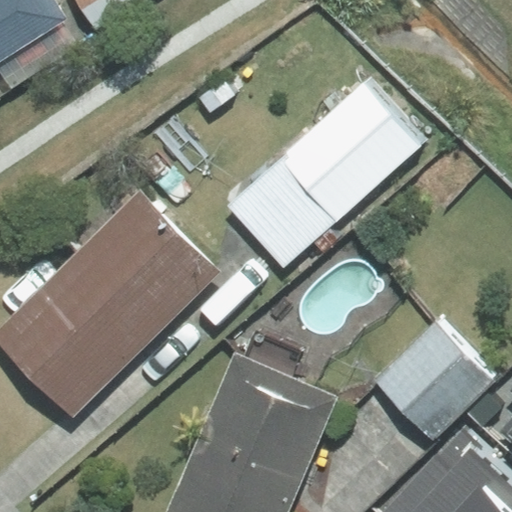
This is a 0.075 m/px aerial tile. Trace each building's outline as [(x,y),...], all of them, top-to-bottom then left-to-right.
[(0,0),(0,65),(81,13),(72,0),(0,0)] [(85,0),(102,28),(149,0),(85,0)] [(304,118),(315,130),(308,136),(366,204),(435,145),(377,77),(333,115),(322,102),(304,118)] [(335,222),(352,204),(294,149),(236,209),(294,265),(318,240),(331,252),(348,234),(335,222)] [(233,271),(149,186),(0,333),(0,334),(84,419),(233,271)] [(511,376),(438,311),(381,375),(454,440),(511,376)] [(299,511),(351,385),(247,343),(178,511),(299,511)]
